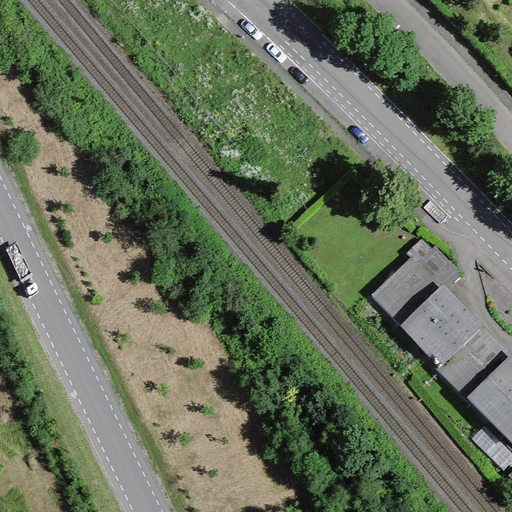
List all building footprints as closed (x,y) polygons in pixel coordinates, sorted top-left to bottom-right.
[(422,241),(406,256),(410,260),(411,259),(443,291),(445,293),(462,276),(434,248),(431,250),(422,241)] [(403,331),(443,291),(411,259),(410,260),(371,298),(403,331)] [(443,291),(403,331),(431,359),(435,355),(444,365),(481,329),(445,293),(443,291)] [(481,329),(444,365),(439,369),(470,401),(511,361),(481,329)] [(511,361),(470,401),(511,443),(511,361)]
